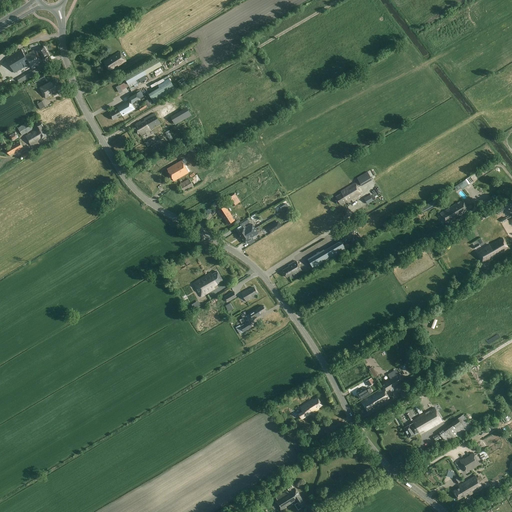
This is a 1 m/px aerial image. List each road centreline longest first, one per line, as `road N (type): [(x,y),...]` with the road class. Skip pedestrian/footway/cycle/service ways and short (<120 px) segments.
road 1 (tertiary): [(442,511),(362,437),(263,276),(129,184),(76,92),(57,7)]
road 2 (track): [(436,237),(294,321)]
